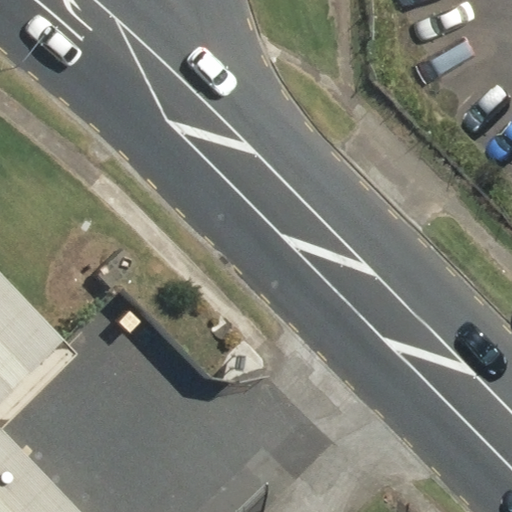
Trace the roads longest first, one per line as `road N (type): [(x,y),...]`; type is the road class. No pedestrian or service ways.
road 1 (secondary): [(238,173),(511,447)]
road 2 (secondary): [(44,0),(238,173)]
road 3 (secondary): [(194,0),(238,173)]
